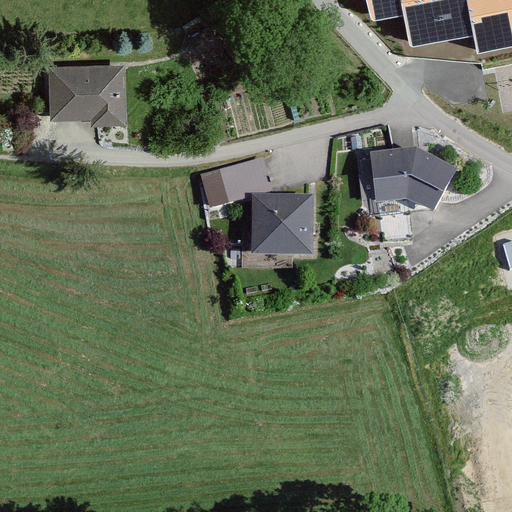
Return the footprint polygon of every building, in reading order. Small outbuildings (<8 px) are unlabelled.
[(511,0),(367,0),(372,19),(404,13),(410,48),(473,36),(476,55),(511,48),(511,0)] [(221,10),(197,24),(206,40),(230,26),(221,10)] [(135,106),(133,43),(61,45),(63,98),(102,97),(103,107),(135,106)] [(463,154),(423,136),(376,140),(380,187),(414,184),(443,197),(463,154)] [(287,173),(278,141),(232,154),(241,186),(287,173)] [(321,192),(262,191),(261,252),(320,253),(321,192)] [(511,511),(511,364),(481,370),(503,511),(511,511)]
